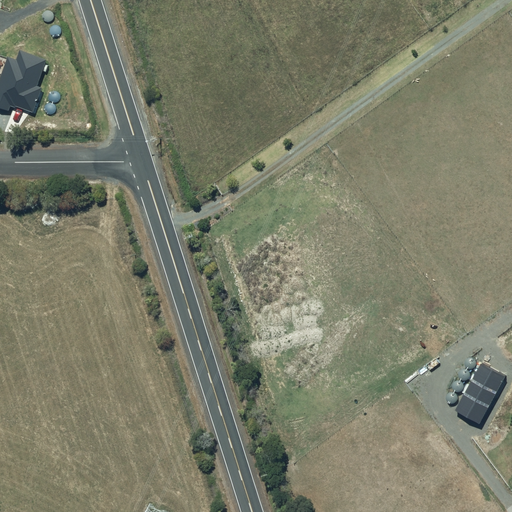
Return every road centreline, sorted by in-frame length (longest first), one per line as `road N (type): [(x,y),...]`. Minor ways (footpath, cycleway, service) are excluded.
road 1 (tertiary): [(140,157),(252,511)]
road 2 (tertiary): [(90,0),(140,157)]
road 3 (unclassified): [(0,162),(140,157)]
